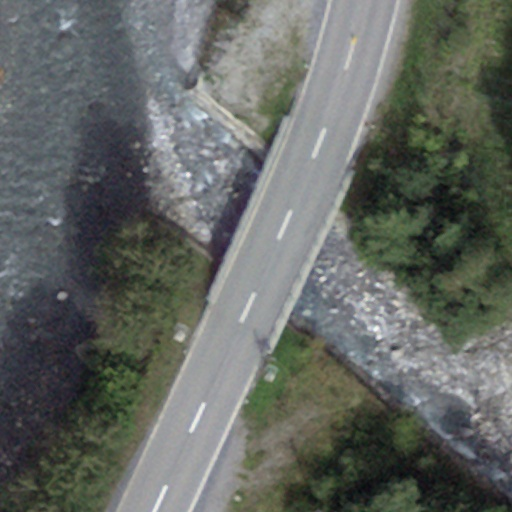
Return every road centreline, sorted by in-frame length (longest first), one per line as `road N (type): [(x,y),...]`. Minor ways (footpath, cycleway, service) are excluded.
road 1 (secondary): [(364,0),(322,137),(155,511)]
road 2 (unknown): [(267,266),(434,376),(511,414)]
